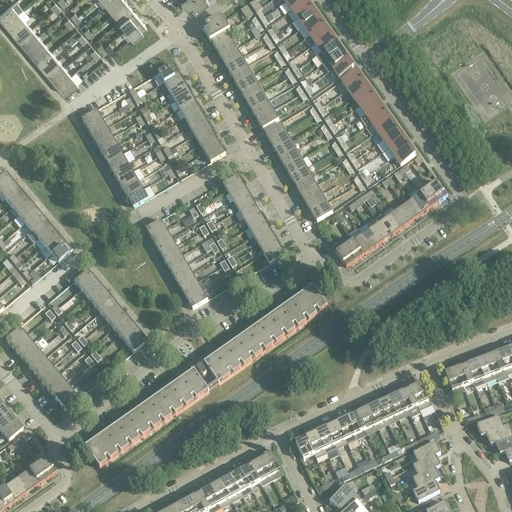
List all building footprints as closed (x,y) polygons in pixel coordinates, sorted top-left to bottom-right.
[(126,3),(123,0),(114,0),(106,7),(112,15),(126,3)] [(182,0),(181,0),(180,1),(187,10),(191,7),(194,11),(208,0),(207,0),(182,0)] [(292,0),(286,5),(292,13),(307,2),(305,0),(292,0)] [(16,2),(11,6),(0,15),(0,19),(5,25),(18,14),(23,10),(16,2)] [(312,10),(307,2),(292,13),(297,21),(314,10),(312,10)] [(133,11),(126,3),(112,15),(119,23),(133,11)] [(314,10),(297,21),(303,30),(318,19),(313,11),(314,10)] [(139,19),(133,11),(119,23),(126,30),(139,19)] [(25,22),(18,14),(5,25),(11,33),(25,22)] [(220,18),(213,22),(205,27),(208,32),(204,34),(210,44),(211,43),(211,42),(227,33),(227,34),(230,32),(224,22),(223,23),(220,18)] [(146,27),(139,19),(126,30),(132,39),(146,27)] [(324,27),(318,19),(303,30),(309,38),(326,27),(325,26),(324,27)] [(31,30),(25,22),(11,33),(18,41),(31,30)] [(326,27),(309,38),(315,46),(330,36),(325,28),(326,27)] [(38,37),(31,30),(18,41),(24,49),(38,37)] [(211,42),(211,43),(216,51),(215,52),(232,42),(227,34),(227,33),(211,42)] [(336,44),(330,36),(315,46),(321,55),(337,43),(336,44)] [(45,45),(38,37),(24,49),(31,57),(45,45)] [(237,51),(232,42),(215,52),(216,51),(221,60),(220,61),(237,51)] [(337,43),(321,55),(316,58),(322,67),(342,52),(336,44),(337,43)] [(51,53),(45,45),(31,57),(38,64),(51,53)] [(107,53),(104,49),(99,52),(103,57),(107,53)] [(242,60),(237,51),(220,61),(222,60),(226,69),(225,69),(225,70),(242,60)] [(348,61),(342,52),(322,67),(328,75),(333,71),(349,60),(348,61)] [(58,61),(51,53),(38,64),(44,72),(58,61)] [(248,68),(242,60),(225,70),(227,69),(232,78),(230,78),(248,68)] [(349,60),(333,71),(339,80),(354,70),(354,69),(348,61),(349,60)] [(64,69),(58,61),(44,72),(51,80),(64,69)] [(179,76),(174,67),(159,76),(164,85),(179,76)] [(253,77),(248,68),(230,78),(231,79),(232,78),(237,86),(236,87),(253,77)] [(71,76),(64,69),(51,80),(57,88),(71,76)] [(341,83),(347,92),(364,81),(362,81),(357,73),(356,73),(341,83)] [(78,85),(71,76),(57,88),(64,96),(78,85)] [(185,85),(179,76),(164,85),(169,94),(185,85)] [(258,86),(253,77),(236,87),(236,88),(237,87),(242,95),(241,96),(258,86)] [(364,81),(347,92),(353,101),(368,90),(363,82),(364,81)] [(190,94),(185,85),(169,94),(174,103),(190,94)] [(263,95),(258,86),(241,96),(242,96),(247,104),(246,105),(263,95)] [(374,98),(368,90),(353,101),(359,109),(375,97),(374,98)] [(195,103),(190,94),(174,103),(180,112),(195,103)] [(268,104),(263,95),(246,105),(247,104),(252,113),(251,114),(268,104)] [(376,98),(375,97),(359,109),(365,117),(380,107),(374,98),(376,98)] [(200,112),(195,103),(180,112),(185,120),(200,112)] [(273,113),(268,104),(251,114),(252,113),(257,122),(256,122),(256,123),(273,113)] [(386,115),(380,107),(365,117),(360,121),(366,129),(371,126),(387,114),(386,115)] [(82,121),(87,130),(102,121),(97,112),(82,121)] [(205,120),(200,112),(185,120),(190,129),(205,120)] [(279,122),(273,113),(256,123),(258,122),(263,131),(279,122)] [(387,114),(371,126),(377,134),(392,123),(386,115),(387,114)] [(210,129),(205,120),(190,129),(195,138),(210,129)] [(107,130),(102,121),(87,130),(92,139),(107,130)] [(398,131),(392,123),(377,134),(383,142),(399,131),(398,131)] [(269,144),(269,145),(286,135),(281,125),(265,134),(265,135),(270,144),(269,144)] [(215,138),(210,129),(195,138),(200,147),(215,138)] [(113,139),(107,130),(92,139),(97,148),(113,139)] [(399,131),(383,142),(389,151),(404,140),(398,132),(399,131)] [(291,143),(286,135),(269,145),(270,144),(275,152),(274,153),(291,143)] [(221,147),(215,138),(200,147),(205,156),(221,147)] [(118,148),(113,139),(97,148),(102,157),(118,148)] [(409,148),(404,140),(389,151),(394,159),(411,147),(409,148)] [(297,152),(291,143),(274,153),(274,154),(276,153),(281,161),(279,162),(297,152)] [(226,156),(221,147),(205,156),(211,165),(226,156)] [(411,148),(411,147),(394,159),(401,168),(415,158),(415,157),(415,158),(416,157),(415,157),(410,149),(411,148)] [(123,157),(118,148),(102,157),(108,165),(123,157)] [(302,161),(297,152),(279,162),(281,162),(286,170),(284,171),(302,161)] [(128,165),(123,157),(108,165),(113,174),(128,165)] [(422,163),(419,158),(414,162),(417,166),(422,163)] [(307,170),(302,161),(284,171),(285,171),(286,170),(291,179),(290,180),(307,170)] [(133,174),(128,165),(113,174),(118,183),(133,174)] [(312,179),(307,170),(290,180),(291,179),(296,188),(295,188),(295,189),(312,179)] [(138,183),(133,174),(118,183),(123,192),(138,183)] [(0,179),(0,193),(12,183),(5,175),(0,179)] [(223,186),(228,195),(244,186),(238,177),(223,186)] [(317,187),(312,179),(295,189),(296,188),(301,197),(300,197),(317,187)] [(19,191),(12,183),(0,193),(0,196),(5,202),(19,191)] [(143,192),(138,183),(123,192),(128,201),(143,192)] [(437,184),(429,190),(439,205),(448,199),(437,184)] [(249,195),(244,186),(228,195),(233,204),(249,195)] [(322,196),(317,187),(300,197),(300,198),(301,197),(306,205),(305,206),(322,196)] [(439,205),(429,190),(420,196),(431,211),(439,205)] [(25,199),(19,191),(5,202),(12,210),(25,199)] [(149,201),(143,192),(128,201),(134,210),(149,201)] [(254,204),(249,195),(233,204),(239,213),(254,204)] [(327,205),(322,196),(305,206),(306,206),(311,214),(310,215),(327,205)] [(431,211),(420,196),(412,202),(422,216),(431,211)] [(32,206),(25,199),(12,210),(18,218),(32,206)] [(422,216),(412,202),(404,208),(414,222),(422,216)] [(259,213),(254,204),(239,213),(244,221),(259,213)] [(333,214),(327,205),(310,215),(312,215),(317,223),(317,224),(317,223),(333,214)] [(38,214),(32,206),(18,218),(25,226),(38,214)] [(414,222),(404,208),(395,214),(405,228),(414,222)] [(264,221),(259,213),(244,221),(249,230),(264,221)] [(45,222),(38,214),(25,226),(31,233),(45,222)] [(405,228),(395,214),(387,220),(397,234),(405,228)] [(387,220),(384,216),(376,222),(378,226),(389,240),(397,234),(387,220)] [(191,217),(182,222),(185,228),(194,223),(191,217)] [(269,230),(264,221),(249,230),(254,239),(269,230)] [(51,230),(45,222),(31,233),(38,241),(51,230)] [(166,231),(161,222),(146,231),(151,240),(166,231)] [(326,230),(323,226),(318,230),(321,234),(326,230)] [(389,240),(378,226),(370,232),(380,246),(389,240)] [(58,238),(51,230),(38,241),(44,249),(58,238)] [(274,239),(269,230),(254,239),(259,248),(274,239)] [(172,240),(166,231),(151,240),(156,249),(172,240)] [(380,246),(370,232),(362,237),(372,252),(380,246)] [(372,252),(362,237),(353,243),(364,258),(372,252)] [(65,246),(58,238),(44,249),(51,257),(65,246)] [(280,248),(274,239),(259,248),(264,257),(280,248)] [(177,249),(172,240),(156,249),(161,258),(177,249)] [(364,258),(353,243),(345,249),(355,264),(364,258)] [(346,270),(355,264),(345,249),(342,244),(333,250),(346,270)] [(71,254),(65,246),(51,257),(58,265),(71,254)] [(285,257),(280,248),(264,257),(270,266),(285,257)] [(182,258),(177,249),(161,258),(167,266),(182,258)] [(187,266),(182,258),(167,266),(172,275),(187,266)] [(192,275),(187,266),(172,275),(177,284),(192,275)] [(94,280),(87,272),(73,284),(80,292),(94,280)] [(197,284),(192,275),(177,284),(182,293),(197,284)] [(100,288),(94,280),(80,292),(87,300),(100,288)] [(202,293),(197,284),(182,293),(187,302),(202,293)] [(312,287),(301,295),(203,364),(219,387),(328,310),(313,289),(312,287)] [(107,296),(100,288),(87,300),(93,307),(107,296)] [(208,302),(202,293),(187,302),(193,311),(208,302)] [(114,304),(107,296),(93,307),(100,315),(114,304)] [(120,312),(114,304),(100,315),(107,323),(120,312)] [(127,319),(120,312),(107,323),(113,331),(127,319)] [(133,327),(127,319),(113,331),(120,339),(133,327)] [(140,335),(133,327),(120,339),(126,346),(140,335)] [(26,338),(19,330),(5,341),(12,349),(26,338)] [(147,343),(140,335),(126,346),(133,355),(147,343)] [(32,346),(26,338),(12,349),(19,357),(32,346)] [(36,343),(32,346),(19,357),(25,365),(39,353),(38,353),(42,350),(36,343)] [(511,357),(510,351),(499,355),(507,376),(511,374),(511,357)] [(45,361),(39,353),(25,365),(32,373),(45,361)] [(507,376),(499,355),(488,359),(496,380),(507,376)] [(496,380),(488,359),(478,363),(486,384),(496,380)] [(52,369),(45,361),(32,373),(38,381),(52,369)] [(486,384),(478,363),(467,368),(473,385),(475,389),(486,384)] [(107,368),(103,372),(107,377),(111,373),(107,368)] [(206,374),(202,368),(197,371),(202,377),(202,378),(203,378),(204,379),(205,378),(206,378),(206,377),(207,376),(207,375),(206,374)] [(473,385),(467,368),(456,372),(463,389),(473,385)] [(58,377),(52,369),(38,381),(45,388),(58,377)] [(209,394),(193,371),(84,447),(85,450),(100,470),(209,394)] [(463,389),(456,372),(445,376),(453,397),(465,393),(463,389)] [(105,379),(101,374),(96,377),(100,382),(105,379)] [(65,385),(58,377),(45,388),(51,396),(65,385)] [(71,393),(65,385),(51,396),(58,404),(71,393)] [(430,407),(421,386),(410,391),(418,408),(419,412),(430,407)] [(418,408),(410,391),(400,396),(408,413),(418,408)] [(78,401),(71,393),(58,404),(65,412),(78,401)] [(408,413),(400,396),(389,401),(399,421),(409,416),(408,413)] [(399,421),(389,401),(379,406),(388,426),(399,421)] [(4,406),(0,409),(0,422),(10,414),(9,415),(3,407),(4,406)] [(388,426),(379,406),(369,411),(378,431),(388,426)] [(378,431),(369,411),(358,415),(366,433),(367,436),(378,431)] [(10,414),(0,422),(0,432),(2,435),(17,422),(16,423),(9,415),(10,414)] [(366,433),(358,415),(348,420),(356,437),(366,433)] [(503,430),(500,419),(477,427),(481,438),(487,436),(486,436),(504,430),(503,430)] [(356,437),(348,420),(337,425),(347,445),(357,441),(356,437)] [(17,422),(2,435),(9,443),(22,431),(23,431),(22,430),(22,431),(16,423),(17,422)] [(347,445),(337,425),(327,430),(336,450),(347,445)] [(511,436),(509,428),(503,430),(504,430),(486,436),(487,436),(490,447),(496,445),(511,439),(511,436)] [(336,450),(327,430),(317,435),(326,455),(336,450)] [(31,439),(28,434),(23,438),(26,442),(31,439)] [(326,455),(317,435),(306,439),(314,457),(316,460),(326,455)] [(314,457),(306,439),(295,444),(303,461),(314,457)] [(511,439),(496,445),(500,456),(505,454),(505,453),(511,451),(511,439)] [(441,455),(435,444),(414,455),(419,465),(419,466),(435,458),(441,455)] [(282,476),(272,456),(261,462),(272,482),(282,476)] [(419,466),(419,465),(413,468),(419,478),(419,479),(435,471),(440,468),(435,458),(419,466)] [(46,460),(37,466),(47,480),(56,474),(46,460)] [(272,482),(261,462),(251,468),(260,484),(262,488),(272,482)] [(47,480),(37,466),(29,472),(39,486),(47,480)] [(260,484),(251,468),(241,473),(250,489),(260,484)] [(419,479),(419,478),(413,481),(418,491),(419,492),(435,483),(435,484),(440,481),(435,471),(419,479)] [(39,486),(29,472),(21,478),(31,492),(39,486)] [(250,489),(241,473),(231,479),(242,498),(252,493),(250,489)] [(389,473),(384,476),(387,482),(392,479),(389,473)] [(31,492),(21,478),(12,484),(22,498),(31,492)] [(242,498),(231,479),(221,484),(232,504),(242,498)] [(395,485),(392,479),(387,482),(390,487),(395,485)] [(419,492),(418,491),(413,494),(419,505),(420,504),(421,508),(429,504),(427,501),(440,494),(435,484),(435,483),(419,492)] [(22,498),(12,484),(4,490),(14,504),(22,498)] [(232,504),(221,484),(211,490),(222,509),(232,504)] [(330,505),(343,511),(348,511),(358,504),(360,502),(346,488),(330,505)] [(14,504),(4,490),(0,492),(0,502),(6,510),(14,504)] [(217,511),(222,509),(211,490),(201,495),(210,511),(217,511)] [(372,492),(362,501),(365,504),(376,498),(372,492)] [(400,494),(394,496),(397,502),(403,499),(400,494)] [(209,511),(210,511),(201,495),(191,501),(197,511),(209,511)] [(405,505),(403,499),(397,502),(400,508),(405,505)] [(197,511),(191,501),(181,506),(184,511),(197,511)]
